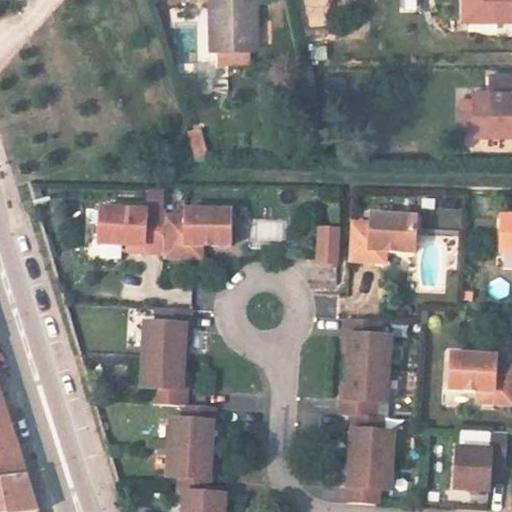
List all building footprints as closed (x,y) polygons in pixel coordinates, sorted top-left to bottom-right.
[(511,0),(463,0),(464,31),(511,32),(511,0)] [(259,71),(258,8),(212,9),(213,72),(259,71)] [(474,152),(511,152),(511,92),(493,92),(493,109),(473,109),(473,117),(474,146),(474,152)] [(474,146),(473,117),(463,117),(463,146),(474,146)] [(194,162),(209,158),(200,127),(185,132),(194,162)] [(159,252),(161,219),(161,211),(97,207),(95,243),(139,246),(139,251),(159,252)] [(182,219),(161,219),(159,252),(159,256),(182,256),(182,243),(199,244),(229,244),(230,210),(182,209),(182,219)] [(374,251),(393,252),(421,253),(423,216),(371,214),(371,224),(350,223),(348,263),(373,264),(374,251)] [(503,256),(511,256),(511,221),(504,221),(503,256)] [(339,232),(319,231),(318,264),(337,265),(339,232)] [(199,257),(199,244),(182,243),(182,256),(199,257)] [(393,265),(393,252),(374,251),(373,264),(393,265)] [(350,338),(349,368),(386,370),(388,341),(376,340),(377,321),(344,320),(344,330),(344,338),(350,338)] [(135,347),(135,378),(176,381),(178,349),(183,349),(183,340),(184,333),(152,331),(152,347),(135,347)] [(450,393),(480,395),(496,396),(495,408),(511,408),(511,372),(497,371),(497,362),(452,359),(450,393)] [(351,416),(371,416),(371,400),(384,400),(386,370),(349,368),(348,397),(340,397),(339,405),(339,415),(351,416)] [(176,381),(135,378),(134,409),(149,409),(149,426),(175,427),(179,427),(179,419),(180,411),(175,411),(176,381)] [(479,407),(495,408),(496,396),(480,395),(479,407)] [(350,439),(349,460),(389,462),(391,433),(381,433),(381,417),(371,416),(351,416),(350,439)] [(179,427),(175,427),(174,441),(164,441),(163,471),(203,473),(205,438),(205,428),(179,427)] [(511,456),(511,439),(492,439),(491,460),(457,459),(454,499),(493,502),(495,476),(511,477),(511,456)] [(0,445),(0,493),(14,492),(0,447),(0,445)] [(389,462),(349,460),(348,482),(347,502),(376,503),(377,491),(387,492),(389,462)] [(201,511),(202,489),(203,473),(163,471),(162,498),(171,498),(170,511),(201,511)] [(14,492),(0,493),(0,511),(20,511),(20,510),(14,492)]
